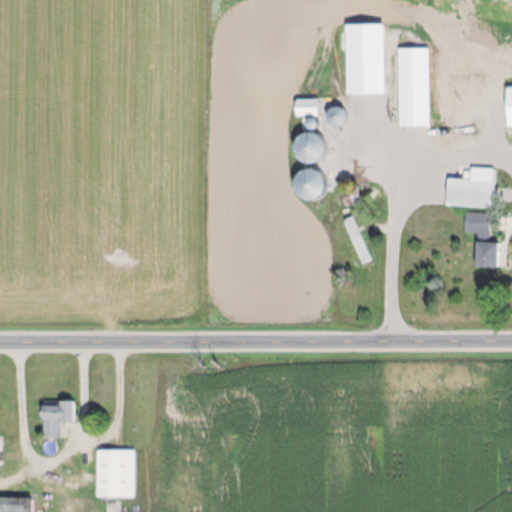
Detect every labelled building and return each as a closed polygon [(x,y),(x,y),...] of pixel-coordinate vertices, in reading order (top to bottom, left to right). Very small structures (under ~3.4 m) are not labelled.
[(387,94),(387,46),(348,46),(348,94),(387,94)] [(399,47),(399,126),(430,126),(430,47),(399,47)] [(495,179),(449,178),(449,205),(494,206),(495,179)] [(344,206),(361,203),(358,186),(341,189),(344,206)] [(500,242),(489,241),(490,212),(466,212),(466,232),(478,232),(477,266),(500,267),(500,242)] [(343,221),(364,264),(373,260),(351,216),(343,221)] [(76,422),(76,400),(44,400),(44,438),(62,438),(62,422),(76,422)] [(135,497),(135,450),(98,450),(98,497),(135,497)] [(0,511),(33,511),(34,497),(0,496),(0,511)]
